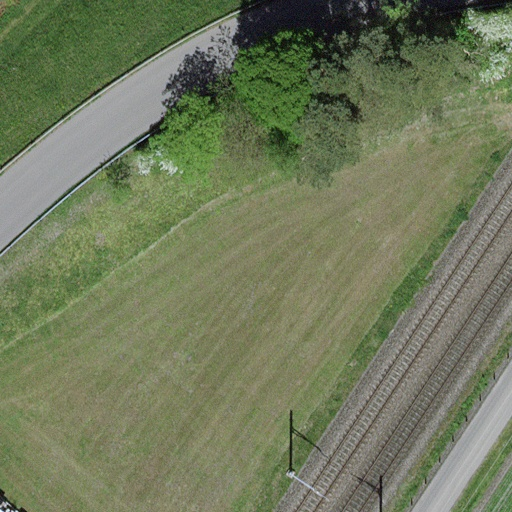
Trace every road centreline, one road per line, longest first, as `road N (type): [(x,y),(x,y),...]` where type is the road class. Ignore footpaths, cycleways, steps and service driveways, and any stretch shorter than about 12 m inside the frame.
road 1 (unclassified): [(0,218),(44,175),(178,82),(305,10),(353,0)]
road 2 (track): [(511,398),(437,511)]
